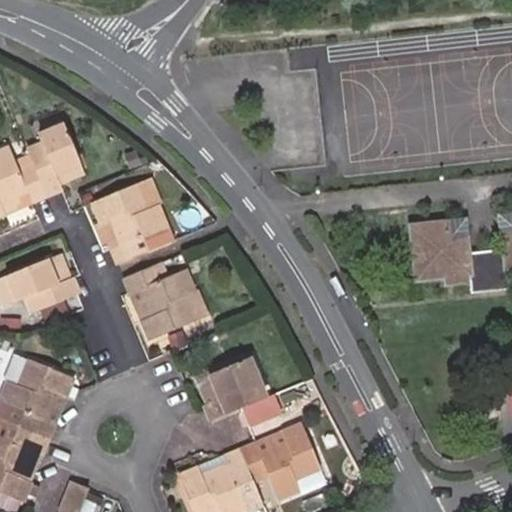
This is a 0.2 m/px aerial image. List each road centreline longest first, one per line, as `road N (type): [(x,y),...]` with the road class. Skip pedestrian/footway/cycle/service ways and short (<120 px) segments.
road 1 (tertiary): [(435,511),(316,283),(236,172),(158,84),(120,58)]
road 2 (tertiary): [(104,81),(180,144),(271,250),(412,511)]
road 3 (residential): [(118,394),(125,368),(76,226)]
road 4 (tertiary): [(120,58),(0,0)]
road 5 (residential): [(128,467),(98,464),(79,433),(86,410),(118,394)]
